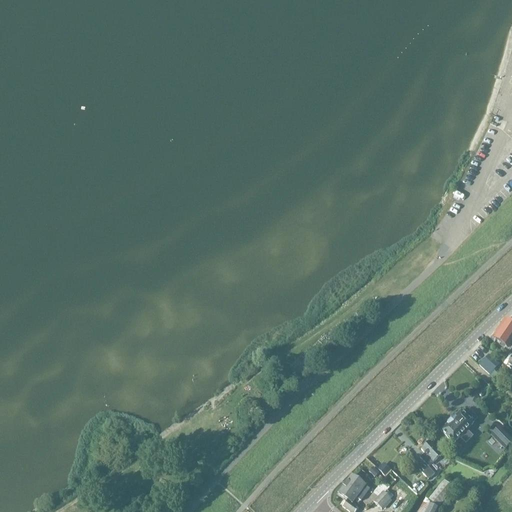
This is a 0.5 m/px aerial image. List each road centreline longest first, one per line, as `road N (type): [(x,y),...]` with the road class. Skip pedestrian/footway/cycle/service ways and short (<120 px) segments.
road 1 (unclassified): [(190,511),(444,249)]
road 2 (tertiary): [(311,499),(511,302)]
